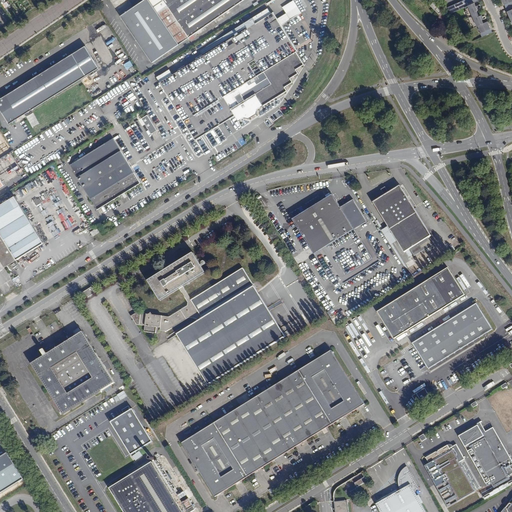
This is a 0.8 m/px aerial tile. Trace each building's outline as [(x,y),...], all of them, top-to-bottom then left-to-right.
[(143,0),(121,15),(153,63),(179,45),(189,38),(193,35),(207,25),(217,18),(243,0),(143,0)] [(477,28),(478,28),(482,37),(492,32),(488,23),(484,25),(481,18),(480,16),(478,11),(477,9),(474,3),(480,0),(464,0),(446,8),(449,14),(467,6),(477,28)] [(511,0),(502,0),(511,21),(511,0)] [(441,11),(432,2),(430,4),(439,13),(441,11)] [(268,8),(253,18),(256,22),(271,13),(268,8)] [(277,18),(273,12),(271,13),(256,22),(204,55),(173,74),(160,82),(196,140),(236,115),(239,120),(245,117),(250,118),(253,116),(257,113),(259,108),(287,91),(285,87),(293,82),(291,78),(299,73),(296,70),(304,65),(296,51),(297,51),(282,25),(277,18)] [(277,18),(282,25),(290,20),(286,13),(277,18)] [(256,22),(253,18),(201,50),(204,55),(256,22)] [(217,18),(207,25),(209,28),(219,21),(217,18)] [(99,68),(85,46),(0,99),(0,108),(9,124),(99,68)] [(123,64),(126,70),(133,66),(130,61),(123,64)] [(169,69),(157,77),(160,82),(173,74),(169,69)] [(33,113),(26,117),(32,127),(38,124),(33,113)] [(157,130),(148,115),(142,119),(152,134),(157,130)] [(141,183),(114,138),(70,165),(98,209),(141,183)] [(9,190),(15,186),(12,180),(5,184),(5,185),(9,190)] [(431,236),(400,186),(389,192),(384,195),(373,202),(388,226),(397,240),(404,252),(405,252),(409,250),(409,249),(428,238),(431,236)] [(377,255),(360,226),(367,222),(353,200),(341,207),(333,194),(293,219),(315,254),(336,288),(343,283),(381,260),(386,257),(383,252),(377,255)] [(44,243),(15,196),(0,205),(0,260),(4,268),(44,243)] [(384,228),(378,219),(376,220),(406,268),(408,267),(393,243),(384,228)] [(384,228),(393,243),(397,240),(388,226),(384,228)] [(414,256),(432,245),(428,238),(409,249),(414,256)] [(444,246),(449,254),(453,252),(448,244),(444,246)] [(187,350),(264,301),(255,287),(243,268),(192,300),(184,286),(206,273),(194,253),(184,259),(182,263),(169,271),(167,270),(149,281),(150,283),(152,284),(158,294),(158,296),(161,301),(169,296),(169,293),(179,287),(180,289),(188,303),(188,305),(170,316),(153,314),(152,312),(149,314),(141,313),(140,311),(132,316),(137,325),(144,325),(145,323),(146,323),(144,332),(156,333),(157,327),(161,327),(160,329),(165,330),(165,331),(168,332),(189,318),(197,319),(198,321),(177,334),(187,350)] [(184,259),(167,270),(169,271),(182,263),(184,259)] [(465,295),(448,268),(394,302),(377,312),(394,339),(465,295)] [(158,294),(152,284),(150,283),(158,296),(158,294)] [(95,293),(92,287),(83,293),(86,299),(95,293)] [(179,287),(169,293),(169,296),(180,289),(179,287)] [(283,333),(264,301),(187,350),(209,384),(286,337),(283,333)] [(429,369),(493,329),(477,303),(413,343),(429,369)] [(115,382),(83,332),(57,348),(47,354),(45,351),(44,350),(42,351),(44,356),(32,364),(64,415),(115,382)] [(55,345),(45,351),(47,354),(57,348),(55,345)] [(365,404),(332,350),(182,443),(215,497),(365,404)] [(433,393),(429,386),(416,393),(421,400),(433,393)] [(133,408),(109,420),(114,429),(111,430),(124,457),(151,443),(133,408)] [(463,433),(464,434),(479,426),(481,430),(484,428),(481,422),(463,433)] [(464,434),(460,436),(488,486),(492,484),(494,488),(509,479),(508,478),(511,475),(511,464),(511,465),(509,462),(511,460),(494,428),(486,432),(484,428),(481,430),(479,426),(464,434)] [(464,458),(457,445),(450,449),(448,445),(426,458),(429,463),(425,466),(442,495),(443,494),(445,498),(453,493),(458,502),(473,494),(468,487),(472,485),(458,461),(464,458)] [(176,495),(155,461),(152,464),(151,463),(110,489),(123,511),(189,511),(195,509),(183,491),(176,495)] [(420,490),(409,471),(404,474),(405,475),(402,477),(403,478),(400,480),(402,491),(377,505),(380,511),(425,511),(415,493),(420,490)] [(367,481),(365,477),(354,483),(357,487),(367,481)] [(348,511),(347,500),(334,502),(335,511),(348,511)]
